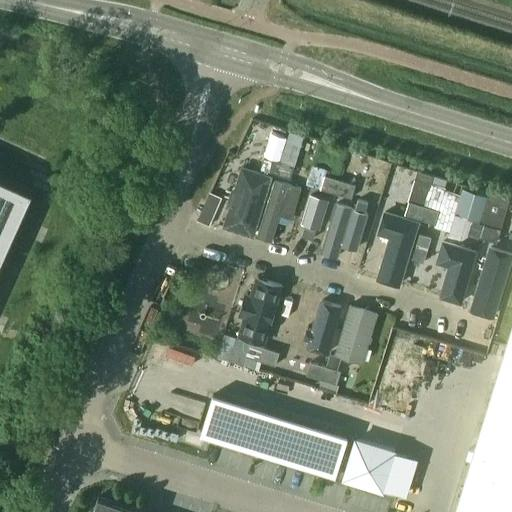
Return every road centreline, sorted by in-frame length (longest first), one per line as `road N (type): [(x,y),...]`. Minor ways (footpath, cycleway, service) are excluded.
road 1 (unclassified): [(166,229),(489,331)]
road 2 (secondary): [(511,141),(224,53)]
road 3 (unclassified): [(73,445),(166,229)]
road 4 (unclassified): [(288,511),(73,445)]
road 5 (secondary): [(224,53),(17,0)]
road 6 (unclassified): [(166,229),(224,53)]
